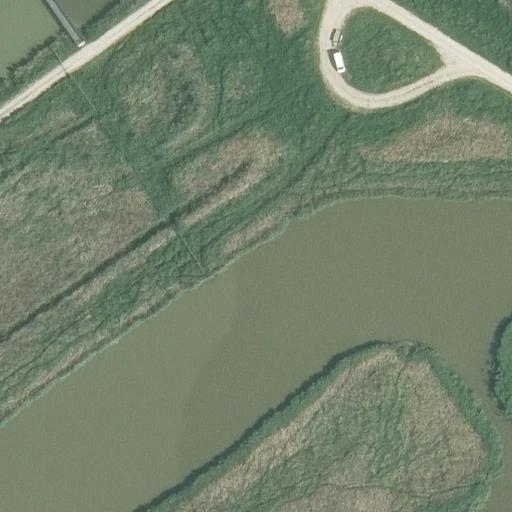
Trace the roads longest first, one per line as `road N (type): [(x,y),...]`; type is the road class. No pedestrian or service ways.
road 1 (track): [(161,0),(0,114)]
road 2 (track): [(511,84),(374,0)]
